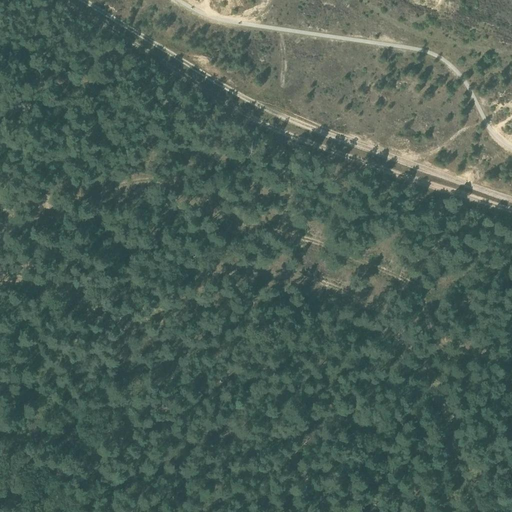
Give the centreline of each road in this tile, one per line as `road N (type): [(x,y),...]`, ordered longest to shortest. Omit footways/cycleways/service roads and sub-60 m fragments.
road 1 (track): [(0,280),(70,286),(127,323),(159,319),(225,271),(332,288),(387,327),(428,381),(457,469),(446,511)]
road 2 (track): [(511,360),(444,347),(433,339),(417,290),(377,266),(170,191),(103,190),(40,224),(0,224)]
road 3 (track): [(511,211),(265,125),(61,0)]
road 4 (track): [(79,0),(271,114),(511,198)]
